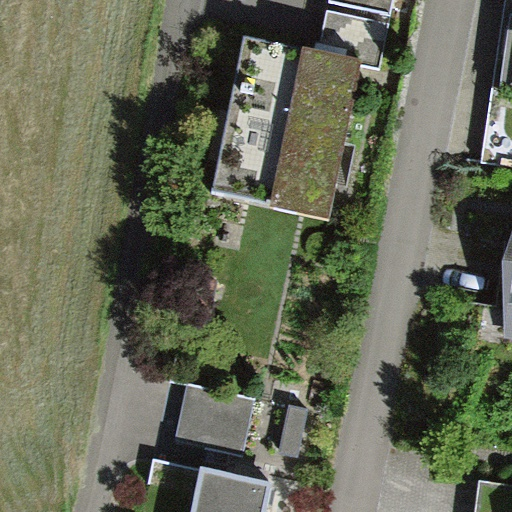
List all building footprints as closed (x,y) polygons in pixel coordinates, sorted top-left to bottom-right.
[(395,0),(332,0),(331,7),(392,19),(395,0)] [(322,63),(248,48),(215,201),(272,213),(271,219),(329,231),(363,73),(380,76),(390,30),(331,17),(322,63)] [(256,401),(188,387),(176,445),(244,459),(256,401)] [(309,412),(289,408),(280,458),(300,461),(309,412)] [(235,484),(202,477),(194,511),(270,511),(275,491),(271,490),(276,469),(240,462),(235,484)] [(511,511),(511,488),(481,485),(477,511),(511,511)]
